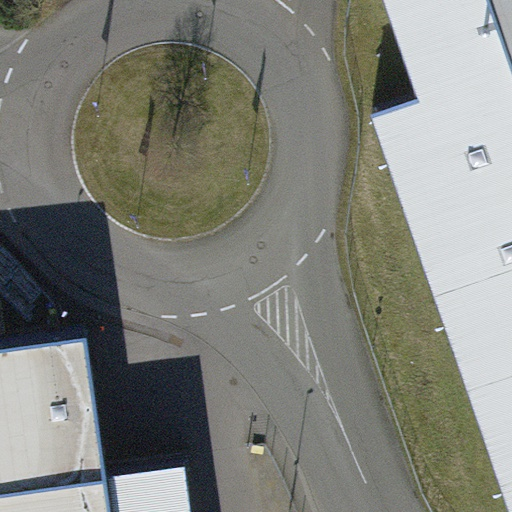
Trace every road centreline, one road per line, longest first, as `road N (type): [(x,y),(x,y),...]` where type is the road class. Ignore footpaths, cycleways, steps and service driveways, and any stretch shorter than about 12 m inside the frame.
road 1 (unclassified): [(386,511),(386,488),(310,256),(315,209)]
road 2 (unclassified): [(172,297),(271,364),(360,511)]
road 3 (unclassified): [(315,209),(330,145),(312,72),(261,16),(227,0)]
road 4 (unclassified): [(56,49),(25,113),(22,149),(41,218)]
road 5 (unclassified): [(172,297),(229,289),(261,273),(290,248),(315,209)]
road 6 (unclassified): [(41,218),(90,271),(122,288),(172,297)]
